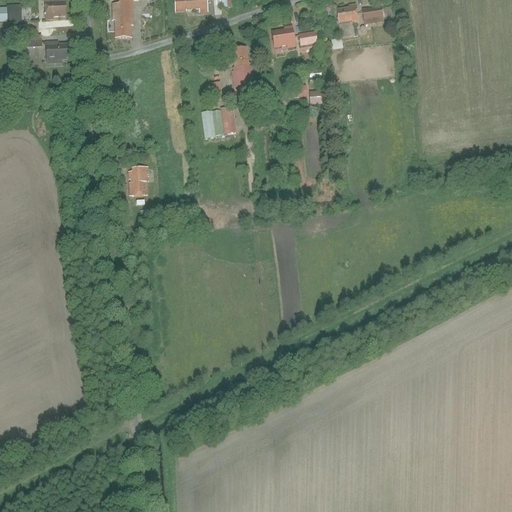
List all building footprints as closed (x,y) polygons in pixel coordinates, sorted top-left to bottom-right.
[(56,2),(47,3),(48,20),(72,17),(70,0),(56,2)] [(177,0),(178,14),(189,13),(188,10),(202,9),(202,12),(212,11),(211,2),(210,0),(177,0)] [(217,15),(225,15),(224,9),(231,8),(230,0),(216,0),(216,2),(217,15)] [(123,4),(115,5),(115,12),(117,12),(118,39),(136,38),(135,26),(137,26),(136,4),(132,4),(131,1),(123,1),(123,4)] [(24,5),(10,7),(10,9),(12,22),(12,24),(26,22),(24,5)] [(362,8),(340,10),(342,27),(356,26),(364,25),(362,12),(362,8)] [(10,9),(0,9),(0,22),(12,22),(10,9)] [(384,9),(362,12),(364,25),(386,22),(384,9)] [(357,38),(356,26),(342,27),(343,39),(357,38)] [(288,30),(275,32),(278,48),(291,46),(292,48),(300,47),(300,45),(298,35),(297,27),(288,29),(288,30)] [(300,45),(320,42),(318,32),(298,35),(300,45)] [(31,40),(31,54),(45,53),(45,40),(31,40)] [(345,40),(332,41),(333,50),(346,49),(345,40)] [(75,46),(49,47),(49,63),(75,62),(75,46)] [(254,63),(240,65),(243,86),(257,84),(254,63)] [(224,82),(211,84),(213,98),(226,96),(224,82)] [(235,108),(223,110),(227,135),(239,134),(235,108)] [(203,112),(205,139),(223,137),(221,111),(203,112)] [(151,168),(135,169),(135,172),(131,172),(133,198),(149,197),(149,182),(152,182),(151,168)]
